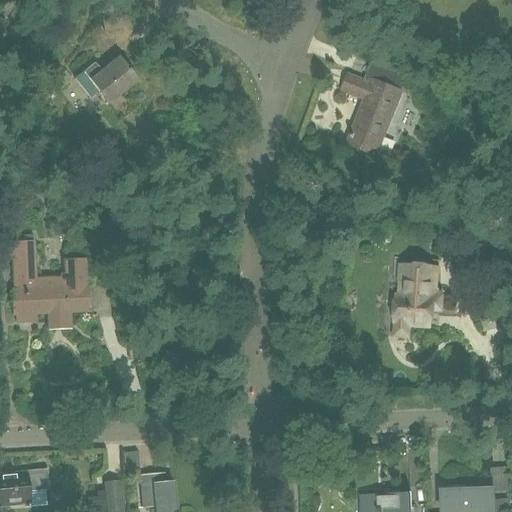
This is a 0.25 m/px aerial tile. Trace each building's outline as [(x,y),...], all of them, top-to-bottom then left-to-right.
[(138,79),(122,58),(105,71),(96,63),(77,78),(92,98),(99,92),(107,103),(138,79)] [(372,85),(349,75),(343,91),(365,100),(348,144),(377,156),(402,92),(373,80),(372,85)] [(36,281),(34,241),(10,242),(11,261),(14,260),(16,290),(13,290),(14,315),(18,315),(18,322),(37,321),(37,314),(45,314),(47,332),(71,330),(70,313),(89,312),(88,287),(85,287),(84,260),(64,261),(65,279),(36,281)] [(439,294),(441,267),(402,264),(401,281),(400,297),(398,297),(396,323),(397,323),(396,337),(411,338),(412,326),(431,328),(433,309),(441,310),(443,294),(439,294)] [(221,273),(211,274),(211,286),(222,286),(221,273)] [(28,475),(0,477),(0,501),(1,503),(16,502),(16,505),(28,504),(28,508),(47,507),(46,490),(50,489),(48,471),(28,472),(28,475)] [(166,481),(165,472),(142,474),(144,506),(156,505),(156,511),(177,511),(175,480),(166,481)] [(508,511),(508,500),(495,500),(494,489),(442,491),(442,511),(508,511)] [(360,495),(360,511),(412,511),(411,492),(360,495)] [(87,511),(104,511),(104,497),(86,498),(87,511)]
